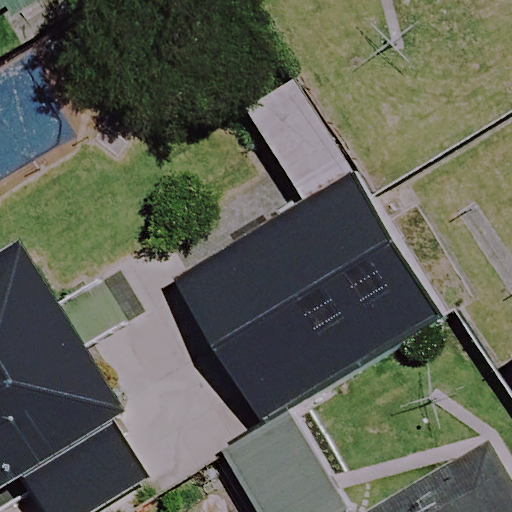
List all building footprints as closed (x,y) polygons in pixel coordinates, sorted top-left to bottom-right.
[(0,189),(82,138),(33,59),(0,79),(0,189)] [(351,170),(296,79),(252,106),(306,197),(351,170)] [(436,314),(359,189),(186,295),(263,421),(436,314)] [(0,501),(20,489),(34,511),(121,511),(159,488),(120,426),(132,419),(33,260),(0,280),(0,501)] [(355,511),(301,419),(234,458),(265,511),(355,511)] [(511,511),(511,478),(493,445),(376,511),(511,511)]
